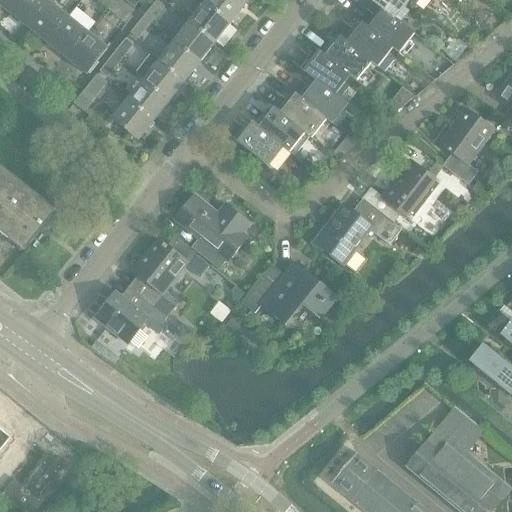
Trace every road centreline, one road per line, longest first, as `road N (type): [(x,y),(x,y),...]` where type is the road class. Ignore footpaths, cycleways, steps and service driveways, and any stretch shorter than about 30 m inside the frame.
road 1 (residential): [(191,141),(267,210),(304,211),(511,32)]
road 2 (secondary): [(286,511),(35,336)]
road 3 (secondary): [(19,357),(246,511)]
road 4 (residential): [(35,336),(191,141)]
road 5 (residential): [(191,141),(307,0)]
